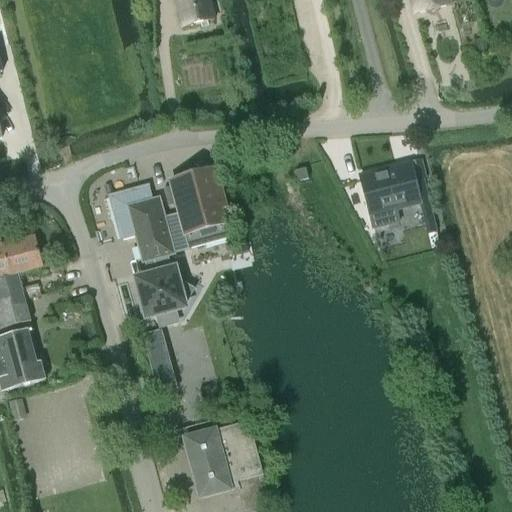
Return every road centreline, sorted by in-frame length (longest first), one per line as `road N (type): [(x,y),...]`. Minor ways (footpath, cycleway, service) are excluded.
road 1 (residential): [(64,182),(109,159),(177,142),(511,110)]
road 2 (residential): [(157,511),(64,182)]
road 3 (track): [(39,32),(64,182)]
